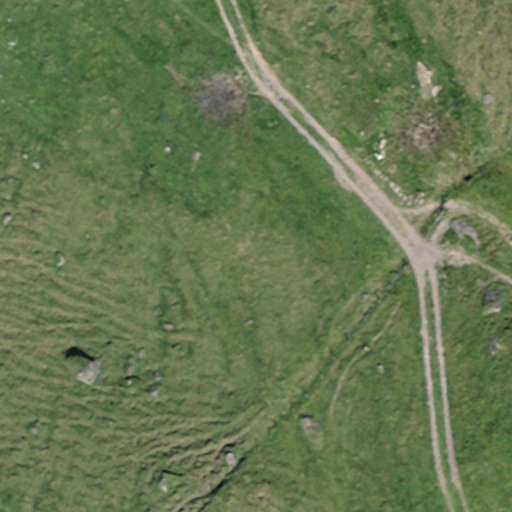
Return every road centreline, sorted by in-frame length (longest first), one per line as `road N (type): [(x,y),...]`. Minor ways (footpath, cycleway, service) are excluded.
road 1 (track): [(246,42),(268,76),(404,208),(427,290)]
road 2 (track): [(427,290),(447,482),(459,511)]
